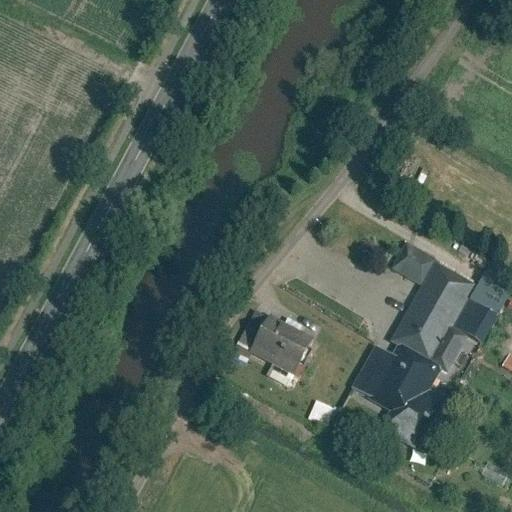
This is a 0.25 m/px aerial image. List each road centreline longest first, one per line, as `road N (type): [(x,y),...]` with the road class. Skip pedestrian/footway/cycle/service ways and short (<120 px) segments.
road 1 (unclassified): [(442,0),(214,303),(102,511)]
road 2 (tertiary): [(0,406),(221,0)]
